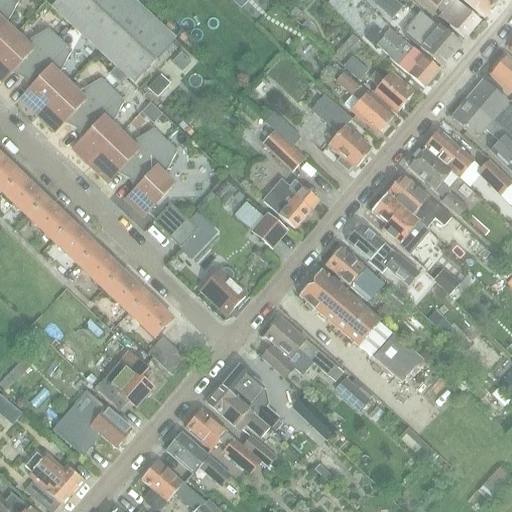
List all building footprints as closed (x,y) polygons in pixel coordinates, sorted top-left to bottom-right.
[(0,0),(0,49),(16,34),(6,24),(19,1),(18,0),(0,0)] [(59,0),(53,7),(133,83),(175,39),(134,0),(59,0)] [(428,0),(444,13),(439,18),(464,40),(480,21),(455,0),(428,0)] [(461,0),(484,19),(499,0),(461,0)] [(422,14),(404,35),(405,36),(442,68),(462,45),(440,26),(438,28),(422,14)] [(65,21),(56,31),(63,37),(72,27),(65,21)] [(440,71),(414,48),(391,30),(385,37),(375,27),(366,38),(390,59),(424,89),(440,71)] [(16,68),(25,77),(60,40),(49,28),(25,42),(16,34),(0,49),(0,80),(2,83),(16,68)] [(336,53),(343,59),(359,41),(353,35),(336,53)] [(20,100),(37,116),(69,84),(59,75),(72,51),(60,40),(25,77),(34,85),(20,100)] [(343,68),(359,82),(369,72),(353,57),(343,68)] [(491,76),(511,93),(511,60),(507,57),(491,76)] [(351,112),(378,136),(395,117),(335,64),(330,69),(340,78),(336,82),(352,96),(345,105),(351,111),(351,112)] [(369,79),(378,87),(373,93),(397,114),(414,94),(390,74),(384,80),(375,72),(369,79)] [(147,88),(158,98),(171,85),(161,74),(147,88)] [(69,118),(78,127),(84,121),(113,90),(101,79),(78,93),(69,84),(37,116),(55,133),(69,118)] [(482,83),(467,100),(511,138),(511,108),(508,105),(482,83)] [(73,150),(90,167),(121,134),(112,125),(125,101),(113,90),(84,121),(78,127),(87,135),(73,150)] [(324,96),(311,112),(338,135),(328,147),(340,158),(337,162),(349,172),(352,168),(355,170),(372,150),(346,128),(352,121),(324,96)] [(511,138),(467,100),(451,119),(477,141),(485,131),(499,143),(489,153),(511,174),(511,138)] [(276,113),(266,123),(276,131),(285,121),(276,113)] [(122,169),(131,177),(166,140),(154,129),(131,143),(121,134),(90,167),(108,183),(122,169)] [(262,145),(293,174),(306,160),(280,135),(276,131),(262,145)] [(439,133),(425,150),(452,173),(460,179),(467,171),(470,174),(477,166),(439,133)] [(166,140),(131,177),(140,186),(126,201),(144,218),(175,185),(165,176),(178,152),(166,140)] [(452,173),(425,150),(424,150),(425,151),(409,169),(445,200),(443,203),(459,218),(467,208),(451,193),(451,192),(443,184),(452,173)] [(0,193),(1,194),(23,175),(0,153),(0,193)] [(511,184),(488,162),(476,175),(511,208),(511,207),(511,184)] [(1,194),(28,219),(51,202),(23,175),(1,194)] [(403,176),(387,195),(411,215),(427,231),(436,220),(445,228),(453,219),(403,176)] [(283,182),(264,203),(268,206),(295,231),(312,212),(311,211),(319,202),(295,181),(288,187),(283,182)] [(387,195),(372,213),(387,226),(382,233),(409,257),(430,233),(427,231),(411,215),(387,195)] [(28,219),(56,246),(75,224),(51,202),(28,219)] [(154,224),(163,231),(180,213),(171,204),(154,223),(154,224)] [(163,231),(172,240),(189,221),(180,213),(163,231)] [(198,231),(181,249),(190,258),(215,232),(196,215),(189,221),(198,231)] [(269,215),(253,233),(269,248),(285,230),(269,215)] [(189,221),(172,240),(181,249),(198,231),(189,221)] [(56,246),(79,268),(99,248),(75,224),(56,246)] [(371,262),(383,273),(387,268),(402,281),(409,286),(420,274),(413,269),(361,225),(347,242),(371,262)] [(79,268),(105,293),(125,272),(99,248),(79,268)] [(342,249),(326,267),(350,288),(350,289),(354,293),(366,303),(383,284),(367,270),(342,249)] [(511,273),(506,268),(503,273),(511,280),(511,279),(511,273)] [(214,279),(201,292),(207,298),(206,298),(226,317),(247,295),(232,280),(233,278),(233,274),(228,269),(224,270),(223,271),(222,270),(214,279)] [(444,270),(433,280),(449,296),(459,285),(444,270)] [(300,297),(402,384),(423,360),(381,324),(382,322),(322,271),(300,297)] [(127,315),(129,316),(148,295),(125,272),(105,293),(127,315)] [(383,298),(399,312),(407,302),(391,289),(383,298)] [(148,295),(129,316),(154,340),(159,334),(174,319),(148,295)] [(435,313),(427,321),(442,336),(450,328),(435,313)] [(279,320),(264,338),(272,345),(271,347),(295,369),(294,371),(302,378),(313,364),(335,383),(343,374),(338,369),(279,320)] [(149,354),(156,361),(171,346),(164,338),(149,354)] [(0,383),(0,386),(6,392),(48,348),(41,341),(0,383)] [(179,353),(171,346),(156,361),(164,369),(179,353)] [(271,347),(260,358),(284,381),(294,371),(295,369),(271,347)] [(127,352),(118,363),(105,380),(94,392),(118,412),(127,401),(136,408),(152,389),(143,381),(151,372),(127,352)] [(172,376),(187,360),(179,353),(164,369),(172,376)] [(239,368),(224,385),(249,408),(256,415),(258,417),(266,408),(268,405),(266,393),(263,390),(264,389),(239,368)] [(334,391),(359,413),(371,400),(345,378),(334,391)] [(511,385),(507,380),(499,389),(511,401),(511,399),(511,385)] [(224,385),(207,405),(240,433),(245,427),(260,439),(269,429),(255,416),(256,415),(249,408),(224,385)] [(73,409),(53,433),(82,457),(100,436),(116,450),(131,432),(106,410),(92,399),(79,414),(73,409)] [(302,401),(292,413),(324,442),(335,431),(302,401)] [(13,408),(4,419),(13,426),(22,415),(13,408)] [(266,408),(258,417),(270,428),(278,419),(266,408)] [(263,461),(245,446),(244,448),(201,412),(185,430),(211,451),(219,442),(227,449),(223,453),(250,476),(261,463),(263,461)] [(408,429),(399,439),(401,441),(406,435),(420,449),(416,454),(426,464),(435,454),(408,429)] [(167,452),(193,475),(199,468),(207,474),(221,486),(230,476),(181,434),(167,452)] [(252,438),(245,446),(263,461),(261,463),(268,469),(269,468),(277,459),(252,438)] [(26,492),(48,511),(55,511),(61,505),(63,507),(85,481),(68,467),(65,471),(48,456),(44,461),(37,455),(27,468),(33,473),(29,478),(34,482),(26,492)] [(152,491),(145,498),(146,504),(154,511),(160,511),(167,502),(174,495),(181,501),(181,504),(185,508),(188,507),(193,511),(210,511),(203,506),(206,504),(183,485),(157,463),(141,482),(152,491)] [(320,465),(314,470),(331,486),(336,480),(320,465)] [(477,492),(492,506),(511,483),(511,479),(499,468),(477,492)] [(33,511),(29,508),(12,494),(6,501),(0,495),(0,511),(33,511)]
